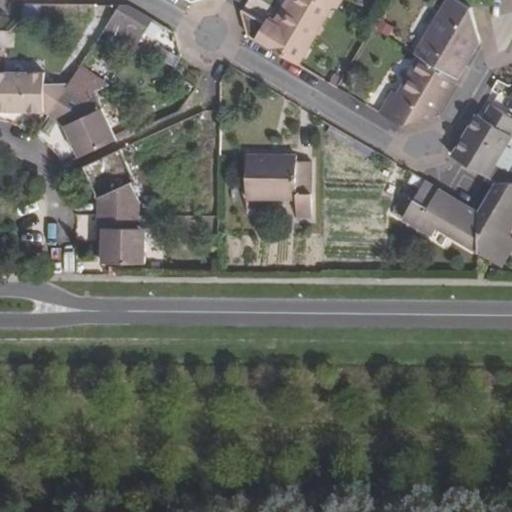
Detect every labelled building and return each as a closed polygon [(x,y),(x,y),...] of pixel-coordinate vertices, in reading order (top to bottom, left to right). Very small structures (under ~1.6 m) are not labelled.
[(248,36),(300,66),(335,8),(322,0),(292,0),(275,30),(243,11),(248,36)] [(425,60),(457,79),(466,65),(463,62),(479,35),(471,8),(456,0),(448,0),(417,55),(425,60)] [(136,51),(154,23),(124,3),(106,31),(136,51)] [(463,62),(466,65),(473,53),(480,41),(479,35),(463,62)] [(382,115),(402,126),(420,122),(436,117),(457,79),(425,60),(404,96),(396,91),(382,115)] [(0,73),(0,112),(47,113),(49,115),(69,85),(46,86),(46,74),(0,73)] [(69,128),(82,159),(120,142),(105,109),(96,112),(90,99),(69,85),(49,115),(69,128)] [(496,181),(508,183),(509,167),(500,168),(493,162),(485,149),(488,142),(492,142),(500,129),(506,133),(511,122),(511,116),(493,105),(486,118),(479,115),(454,157),(496,181)] [(509,167),(508,183),(511,182),(511,162),(504,162),(497,157),(509,135),(506,133),(500,129),(492,142),(488,142),(485,149),(493,162),(500,168),(509,167)] [(100,200),(99,216),(140,217),(141,206),(132,187),(139,183),(125,151),(86,167),(100,200)] [(248,156),(248,199),(298,199),(298,215),(313,214),(313,163),(298,163),(298,158),(248,156)] [(511,182),(508,183),(496,182),(488,196),(479,211),(479,212),(479,240),(479,251),(506,267),(511,256),(511,182)] [(429,183),(407,220),(437,238),(442,229),(479,251),(479,240),(479,212),(454,198),(429,183)] [(94,240),(94,215),(78,215),(78,240),(94,240)] [(105,244),(104,265),(148,266),(148,233),(140,232),(140,217),(99,216),(99,231),(106,232),(105,244)]
